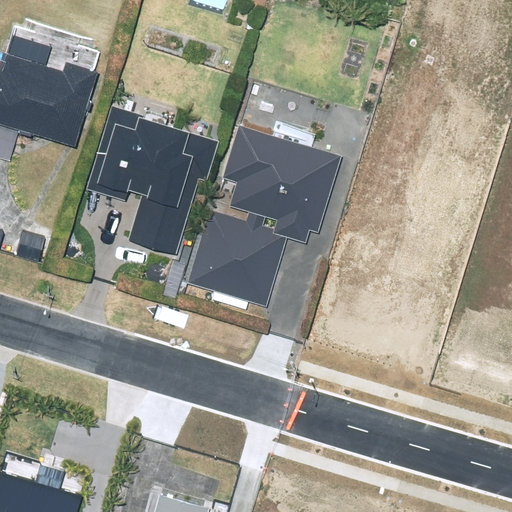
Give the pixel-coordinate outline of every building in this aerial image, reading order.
[(0,118),(67,139),(91,64),(59,54),(55,65),(0,47),(0,118)] [(207,176),(222,132),(112,96),(84,181),(126,195),(131,178),(141,182),(125,230),(176,247),(200,174),(207,176)] [(272,130),(231,117),(214,170),(217,171),(210,194),(242,204),(239,213),(211,205),(189,274),(260,296),(282,228),(306,235),(333,150),(309,142),(312,132),(275,120),(272,130)] [(48,237),(9,226),(3,245),(42,257),(48,237)] [(85,477),(92,456),(76,451),(71,472),(85,477)] [(0,477),(0,495),(53,511),(75,511),(82,490),(60,483),(62,476),(44,471),(42,478),(3,467),(0,477)] [(203,502),(153,488),(145,511),(208,511),(201,510),(203,502)] [(298,511),(299,510),(259,497),(254,511),(298,511)]
